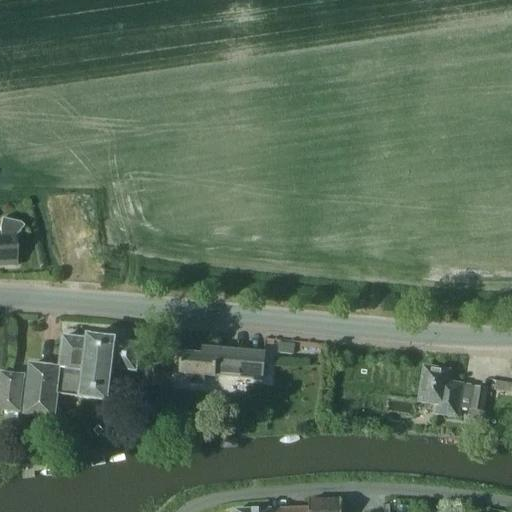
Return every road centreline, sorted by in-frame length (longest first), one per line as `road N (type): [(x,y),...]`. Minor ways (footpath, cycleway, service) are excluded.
road 1 (secondary): [(0,299),(511,340)]
road 2 (unclassified): [(186,511),(251,495),(364,489),(511,506)]
